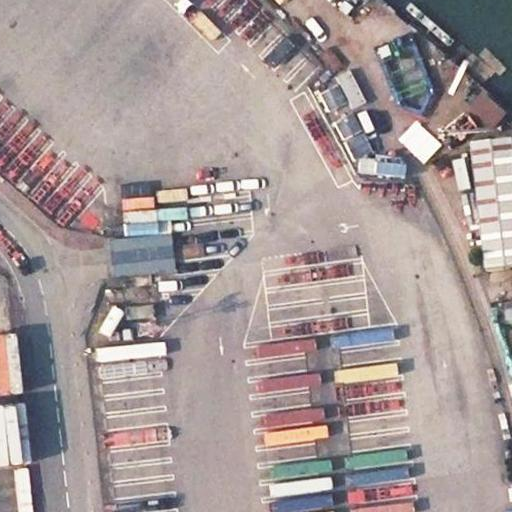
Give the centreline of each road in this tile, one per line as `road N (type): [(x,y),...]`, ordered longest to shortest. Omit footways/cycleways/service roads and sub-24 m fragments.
road 1 (unknown): [(289,0),(433,188),(511,382)]
road 2 (unknown): [(232,511),(226,364),(251,276),(278,242),(341,193)]
road 3 (unknown): [(341,193),(418,279),(452,337),(475,419),(481,511)]
road 4 (unknown): [(8,0),(21,57),(60,106),(109,143),(145,154),(203,144)]
road 5 (unknown): [(259,103),(158,0)]
road 6 (unknown): [(341,193),(259,103)]
